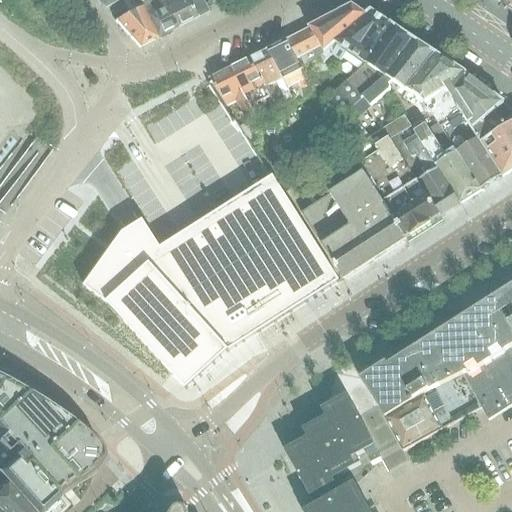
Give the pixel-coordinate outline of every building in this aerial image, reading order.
[(97,0),(106,9),(120,0),(97,0)] [(177,28),(163,0),(160,0),(148,6),(146,2),(142,4),(143,7),(158,37),(177,28)] [(163,0),(177,28),(198,18),(188,0),(163,0)] [(210,12),(203,0),(188,0),(198,18),(210,12)] [(511,9),(511,0),(504,0),(502,3),(511,9)] [(337,43),(337,42),(367,16),(352,5),(288,39),(298,58),(301,57),(307,67),(320,57),(337,43)] [(158,37),(143,7),(121,18),(118,15),(112,17),(139,47),(158,37)] [(367,63),(392,25),(372,11),(367,16),(337,42),(337,43),(320,57),(324,63),(331,57),(333,54),(341,60),(348,50),(367,63)] [(387,77),(415,40),(392,25),(367,63),(328,100),(342,117),(346,114),(365,97),(366,95),(387,77)] [(269,49),(284,79),(303,69),(298,58),(288,39),(269,49)] [(408,89),(437,54),(415,40),(387,77),(366,95),(374,104),(391,90),(391,86),(389,84),(391,80),(407,91),(408,89)] [(293,97),(284,79),(269,49),(251,58),(268,91),(271,89),(269,85),(278,81),(288,100),(293,97)] [(450,93),(466,73),(437,54),(408,89),(426,102),(447,89),(450,93)] [(231,68),(256,117),(263,113),(258,102),(264,98),(265,99),(271,96),(268,91),(251,58),(231,68)] [(256,117),(231,68),(211,79),(229,106),(238,102),(249,121),(256,117)] [(505,103),(466,73),(450,93),(447,89),(426,102),(441,126),(462,112),(473,130),(483,121),(505,103)] [(370,103),(365,97),(346,114),(351,119),(370,103)] [(462,112),(441,126),(458,152),(482,190),(503,177),(473,130),(462,112)] [(462,204),(418,135),(409,141),(403,133),(412,127),(406,116),(385,129),(442,216),(446,211),(454,206),(461,204),(462,204)] [(483,121),(473,130),(503,177),(511,171),(511,123),(493,135),(483,121)] [(449,158),(427,124),(415,131),(418,135),(462,204),(482,190),(458,152),(449,158)] [(408,238),(442,216),(385,129),(351,151),(366,174),(408,238)] [(345,279),(346,278),(407,239),(407,238),(408,238),(366,174),(303,213),(345,279)] [(110,252),(85,287),(108,304),(172,373),(180,382),(187,390),(195,383),(229,353),(230,351),(340,282),(270,176),(243,193),(190,226),(163,243),(148,218),(134,227),(124,234),(113,249),(110,252)] [(490,420),(511,405),(511,290),(497,300),(493,302),(488,305),(365,384),(387,419),(437,389),(466,374),(483,408),(490,420)] [(444,430),(483,408),(466,374),(437,389),(387,419),(405,452),(444,430)] [(0,447),(12,461),(0,472),(0,478),(6,485),(31,511),(44,511),(59,499),(54,493),(64,483),(69,488),(86,472),(90,467),(91,462),(91,456),(89,449),(85,444),(83,442),(72,430),(61,419),(30,396),(14,387),(0,379),(0,447)] [(311,497),(336,483),(331,475),(355,462),(351,454),(363,447),(373,465),(382,459),(373,442),(373,441),(350,399),(325,413),(329,421),(306,434),(311,442),(288,455),(311,497)] [(0,490),(0,511),(31,511),(6,485),(0,490)] [(365,511),(351,486),(309,510),(310,511),(365,511)]
